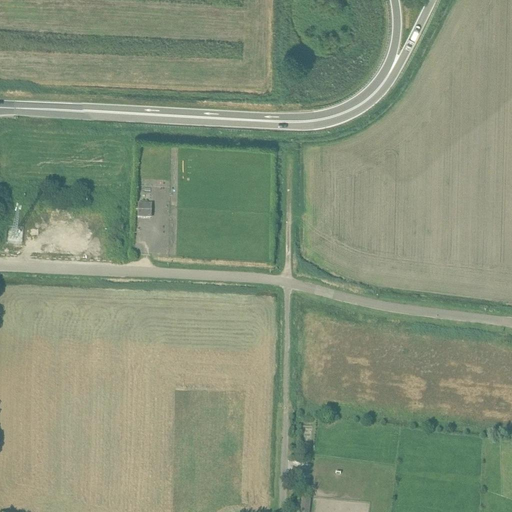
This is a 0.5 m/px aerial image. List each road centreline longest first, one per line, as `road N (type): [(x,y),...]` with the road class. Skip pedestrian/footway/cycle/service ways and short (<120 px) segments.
road 1 (motorway): [(0,106),(314,121),(343,114),(386,78)]
road 2 (residential): [(287,283),(0,265)]
road 3 (unclassified): [(281,511),(287,283)]
road 4 (residential): [(511,322),(287,283)]
road 5 (track): [(289,156),(287,283)]
